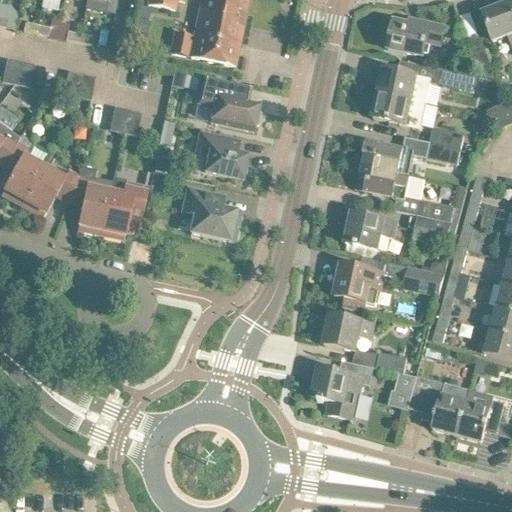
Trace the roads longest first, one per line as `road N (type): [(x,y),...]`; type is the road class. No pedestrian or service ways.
road 1 (unclassified): [(248,326),(273,296),(339,0)]
road 2 (secondary): [(511,509),(347,477)]
road 3 (residential): [(88,273),(88,313),(104,334),(126,335),(144,323),(143,286)]
